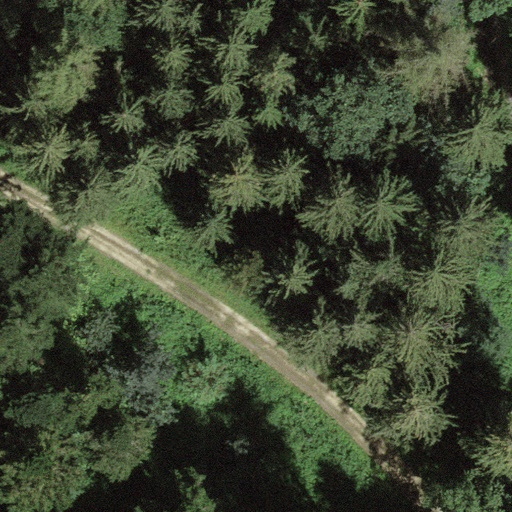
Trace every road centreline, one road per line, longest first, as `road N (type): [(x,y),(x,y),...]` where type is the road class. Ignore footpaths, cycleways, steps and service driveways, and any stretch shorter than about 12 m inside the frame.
road 1 (track): [(0,179),(272,351),(383,450),(433,511)]
road 2 (track): [(511,183),(482,0)]
